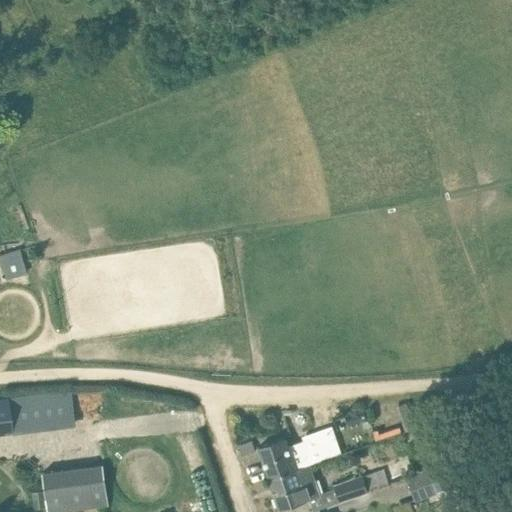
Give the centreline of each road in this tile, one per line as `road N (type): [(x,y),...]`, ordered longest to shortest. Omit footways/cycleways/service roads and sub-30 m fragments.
road 1 (track): [(0,378),(67,373),(261,394),(489,381)]
road 2 (track): [(210,388),(241,511)]
